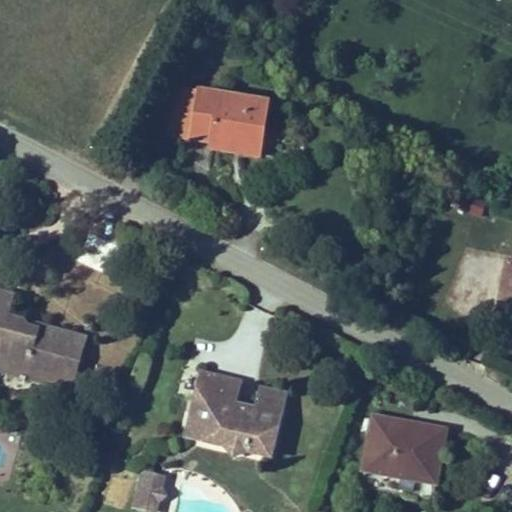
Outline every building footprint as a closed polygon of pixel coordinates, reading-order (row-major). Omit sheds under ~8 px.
[(193,141),(205,94),(178,87),(164,133),(193,141)] [(273,113),(205,94),(193,141),(212,146),(214,138),(236,143),(239,132),(265,140),(273,113)] [(260,159),(265,140),(239,132),(236,143),(214,138),(212,146),(260,159)] [(462,194),(460,211),(485,214),(487,197),(462,194)] [(511,275),(508,275),(506,284),(502,326),(511,327),(511,275)] [(0,363),(8,361),(13,368),(52,379),(50,386),(62,389),(75,346),(66,335),(43,328),(42,337),(12,328),(14,318),(3,315),(0,316),(0,363)] [(43,328),(14,318),(12,328),(42,337),(43,328)] [(77,338),(66,335),(75,346),(77,338)] [(52,379),(13,368),(12,375),(50,386),(52,379)] [(215,381),(200,377),(187,429),(211,435),(206,451),(269,468),(286,407),(263,401),(257,421),(247,419),(247,421),(229,416),(207,410),(215,381)] [(237,387),(215,381),(207,410),(229,416),(237,387)] [(211,435),(187,429),(183,445),(206,451),(211,435)] [(349,503),(354,504),(389,511),(415,511),(419,497),(431,446),(404,440),(365,431),(349,503)] [(136,511),(156,511),(165,484),(146,479),(136,511)]
